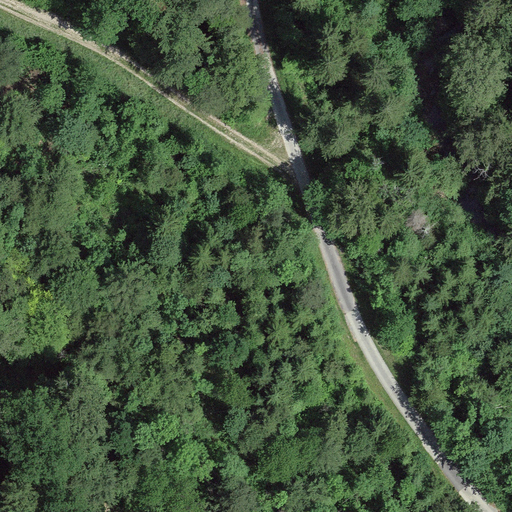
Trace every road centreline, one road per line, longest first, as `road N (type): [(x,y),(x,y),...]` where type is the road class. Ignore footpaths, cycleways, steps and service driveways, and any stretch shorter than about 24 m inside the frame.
road 1 (track): [(485,511),(406,414),(336,282),(300,186)]
road 2 (track): [(300,186),(128,65),(0,4)]
road 3 (track): [(300,186),(254,0)]
